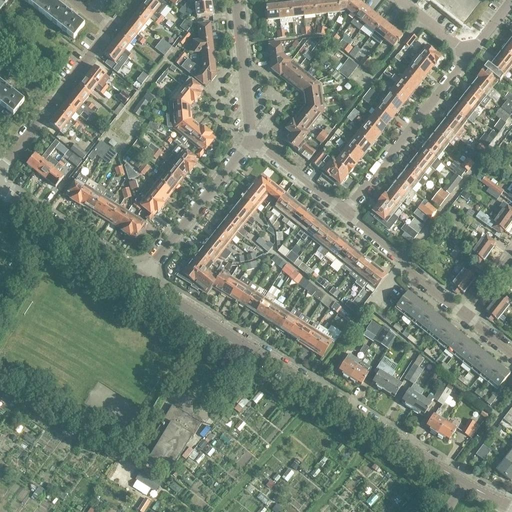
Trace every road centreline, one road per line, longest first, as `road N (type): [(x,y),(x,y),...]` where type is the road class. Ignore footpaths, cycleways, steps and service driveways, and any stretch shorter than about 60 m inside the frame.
road 1 (residential): [(465,484),(141,279)]
road 2 (residential): [(343,213),(468,54)]
road 3 (residential): [(141,279),(0,190)]
road 4 (residential): [(464,317),(343,213)]
road 5 (residential): [(155,260),(250,141)]
road 6 (residential): [(250,141),(236,0)]
